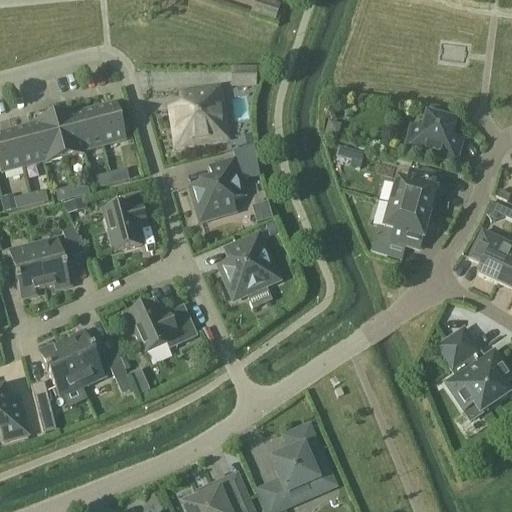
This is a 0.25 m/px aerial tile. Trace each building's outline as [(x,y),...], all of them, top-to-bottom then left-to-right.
[(280,6),(261,0),(255,0),(251,16),(274,24),(280,6)] [(257,91),(257,73),(231,73),(231,91),(257,91)] [(225,140),(218,91),(192,95),(194,107),(170,110),(176,148),(225,140)] [(92,112),(102,148),(123,142),(114,107),(92,112)] [(92,112),(71,118),(80,153),(102,148),(92,112)] [(70,116),(52,120),(63,160),(81,156),(80,153),(71,118),(70,116)] [(405,152),(455,166),(461,143),(450,139),(453,126),(426,118),(422,132),(411,129),(405,152)] [(35,125),(35,127),(45,163),(45,165),(63,160),(52,120),(35,125)] [(340,127),(328,124),(325,135),(337,139),(340,127)] [(35,127),(14,133),(23,169),(45,163),(35,127)] [(0,169),(1,174),(23,169),(14,133),(0,136),(0,169)] [(237,140),(238,149),(252,147),(250,138),(237,140)] [(363,156),(353,153),(351,163),(349,168),(359,170),(363,156)] [(240,161),(246,181),(258,177),(254,156),(240,161)] [(199,225),(235,214),(232,203),(243,199),(233,163),(208,170),(211,182),(188,189),(199,225)] [(125,173),(109,177),(112,188),(128,184),(125,173)] [(396,182),(390,206),(431,217),(429,216),(438,181),(410,173),(407,185),(396,182)] [(97,192),(112,188),(109,177),(94,181),(97,192)] [(85,187),(69,191),(72,202),(88,198),(85,187)] [(57,206),(72,202),(69,191),(54,195),(57,206)] [(495,200),(506,205),(509,198),(499,193),(495,200)] [(43,194),(28,199),(31,209),(46,205),(43,194)] [(108,231),(114,255),(139,248),(134,226),(145,223),(138,197),(125,201),(126,205),(103,211),(105,220),(103,220),(106,232),(108,231)] [(15,213),(31,209),(28,199),(12,203),(15,213)] [(83,201),(64,206),(68,215),(85,211),(83,201)] [(431,217),(390,206),(383,230),(393,233),(390,244),(419,252),(428,217),(431,218),(431,217)] [(72,261),(84,255),(73,229),(60,235),(72,261)] [(476,277),(496,287),(511,253),(511,248),(481,234),(468,262),(481,268),(476,277)] [(217,268),(233,303),(279,283),(258,237),(235,248),(239,259),(217,268)] [(57,242),(33,248),(44,291),(53,289),(54,293),(69,289),(57,242)] [(370,256),(386,260),(389,251),(373,246),(370,256)] [(34,294),(44,291),(33,248),(9,254),(21,301),(35,298),(34,294)] [(511,253),(496,287),(497,287),(498,284),(511,290),(511,253)] [(160,326),(150,305),(127,316),(137,338),(135,339),(140,350),(142,349),(145,357),(167,347),(169,351),(196,339),(183,310),(167,318),(169,322),(160,326)] [(503,392),(511,385),(511,383),(493,355),(478,365),(474,359),(480,354),(465,331),(438,349),(454,372),(460,368),(465,374),(450,384),(470,414),(480,407),(487,417),(496,411),(494,409),(499,405),(501,408),(510,402),(503,392)] [(63,349),(82,389),(104,379),(84,335),(71,341),(72,345),(63,349)] [(59,400),(82,389),(63,349),(54,353),(53,349),(39,355),(59,400)] [(113,352),(101,358),(116,389),(128,383),(113,352)] [(149,394),(144,383),(134,387),(139,398),(149,394)] [(31,392),(43,439),(55,436),(43,389),(31,392)] [(0,391),(0,437),(2,444),(27,438),(19,408),(8,411),(2,391),(0,391)] [(293,511),(335,494),(333,490),(307,430),(284,440),(290,455),(271,464),(280,484),(255,495),(262,511),(293,511)] [(249,511),(242,494),(221,503),(215,488),(198,496),(200,501),(183,509),(183,511),(249,511)]
